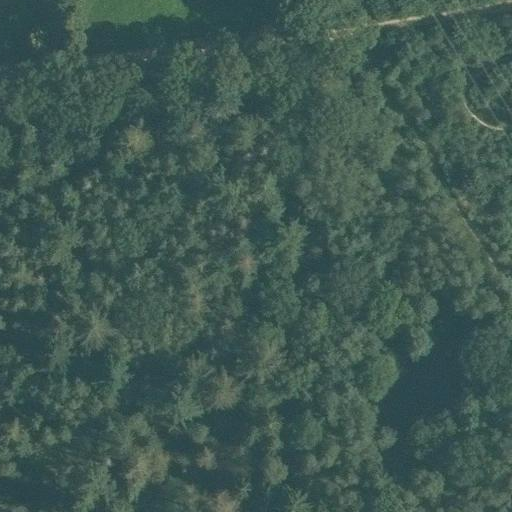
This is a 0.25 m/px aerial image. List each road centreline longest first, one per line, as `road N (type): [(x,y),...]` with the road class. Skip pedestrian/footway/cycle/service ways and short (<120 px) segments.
road 1 (track): [(276,34),(0,75)]
road 2 (track): [(511,6),(276,34)]
